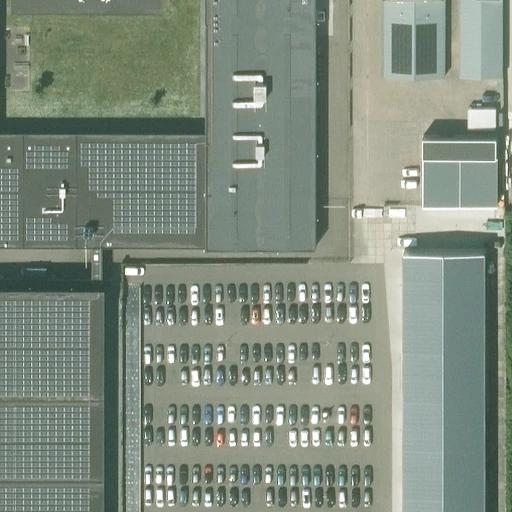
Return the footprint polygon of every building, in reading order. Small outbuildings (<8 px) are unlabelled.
[(0,244),(206,244),(206,246),(209,246),(209,245),(316,245),(316,0),(206,0),(206,130),(0,129),(0,244)] [(382,0),(383,75),(445,75),(445,0),(382,0)] [(502,75),(502,0),(459,0),(459,75),(502,75)] [(496,128),(496,106),(467,106),(467,128),(496,128)] [(496,205),(497,135),(423,135),(423,205),(496,205)] [(404,249),(403,511),(484,511),(485,249),(404,249)] [(0,283),(0,511),(104,511),(105,283),(0,283)]
